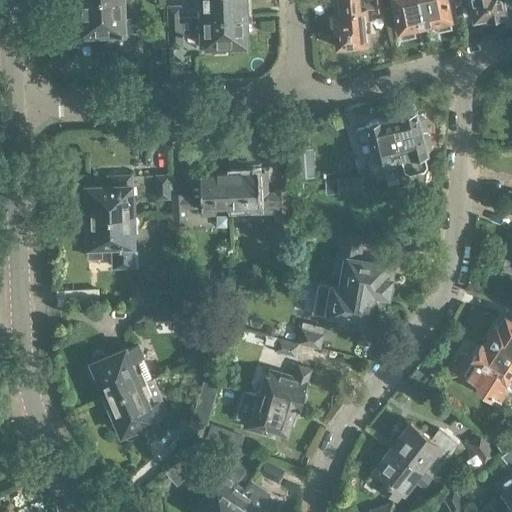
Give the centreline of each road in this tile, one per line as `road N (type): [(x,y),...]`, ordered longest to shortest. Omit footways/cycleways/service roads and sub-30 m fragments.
road 1 (residential): [(313,511),(330,444),(400,361),(438,299),(457,231),(467,63)]
road 2 (secondary): [(94,511),(48,444),(27,395),(17,344),(10,111)]
road 3 (residential): [(10,111),(293,90)]
road 4 (residential): [(467,63),(293,90)]
